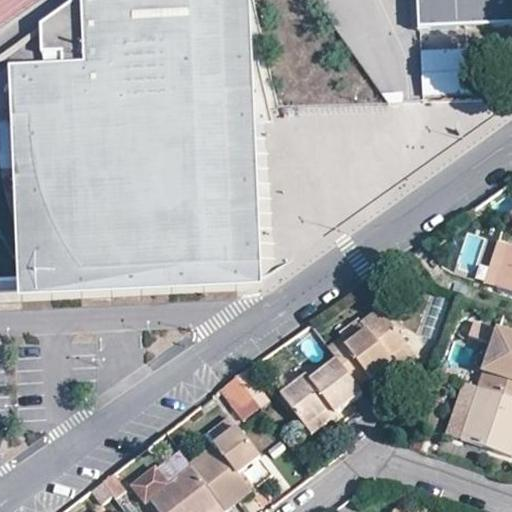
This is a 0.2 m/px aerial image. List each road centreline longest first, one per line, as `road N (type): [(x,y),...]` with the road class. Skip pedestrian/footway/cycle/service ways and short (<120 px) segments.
road 1 (residential): [(0,498),(261,314)]
road 2 (residential): [(511,144),(261,314)]
road 3 (residential): [(261,314),(0,325)]
road 4 (residential): [(298,511),(354,468),(390,460),(511,504)]
